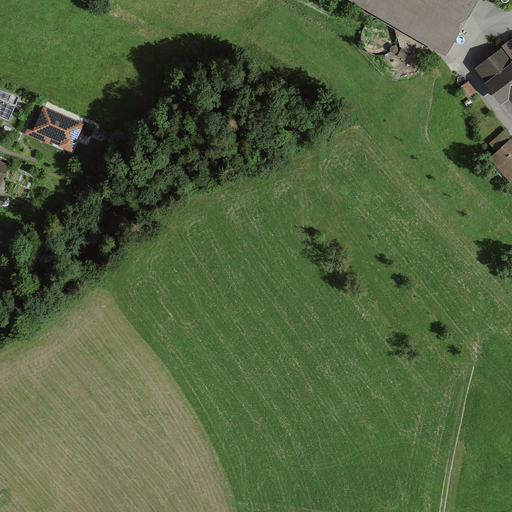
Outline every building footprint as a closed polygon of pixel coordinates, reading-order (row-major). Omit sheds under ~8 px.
[(442,61),(478,0),(341,0),(341,1),(442,61)] [(511,39),(479,65),(511,107),(511,39)] [(469,95),(476,93),(472,82),(465,84),(469,95)] [(0,119),(9,123),(16,107),(8,104),(12,96),(0,90),(0,119)] [(82,127),(39,107),(27,133),(48,142),(50,138),(63,144),(61,148),(70,152),(82,127)] [(511,140),(511,139),(487,160),(511,189),(511,140)] [(0,187),(9,166),(0,162),(0,187)]
